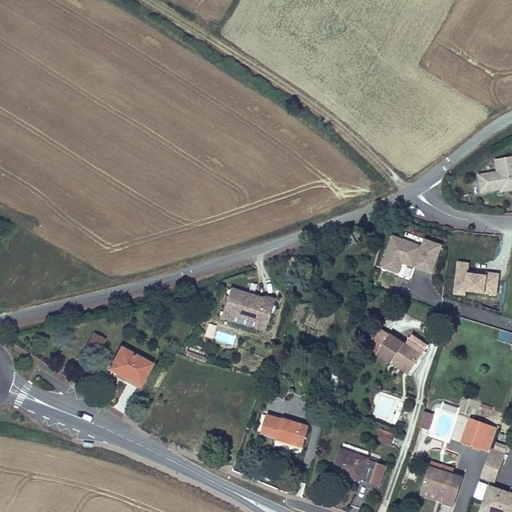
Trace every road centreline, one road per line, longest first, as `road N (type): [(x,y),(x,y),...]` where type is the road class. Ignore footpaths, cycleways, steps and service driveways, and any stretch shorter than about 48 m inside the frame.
road 1 (residential): [(0,318),(253,253),(406,193)]
road 2 (track): [(406,193),(360,144),(290,90),(144,0)]
road 3 (secondary): [(270,511),(1,383)]
road 4 (residential): [(406,193),(511,120)]
